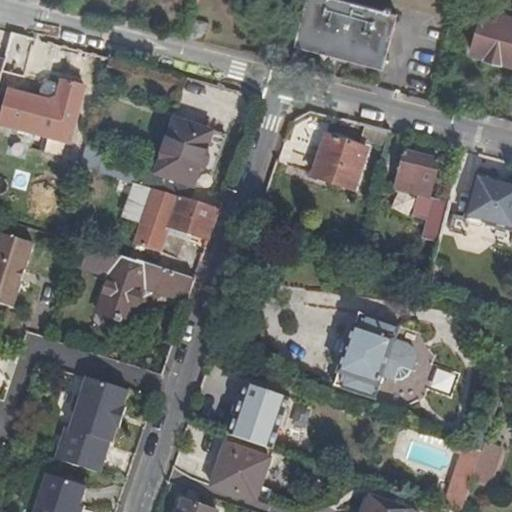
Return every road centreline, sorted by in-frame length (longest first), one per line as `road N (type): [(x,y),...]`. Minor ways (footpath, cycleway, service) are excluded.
road 1 (residential): [(137,511),(284,76)]
road 2 (residential): [(0,6),(284,76)]
road 3 (residential): [(284,76),(511,136)]
